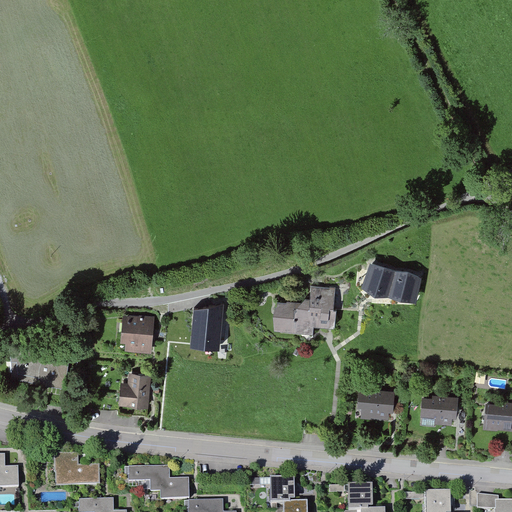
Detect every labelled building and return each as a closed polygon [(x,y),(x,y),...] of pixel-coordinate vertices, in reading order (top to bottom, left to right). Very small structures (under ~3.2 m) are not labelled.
[(416,304),(421,279),(408,273),(395,273),(384,268),(370,264),(362,289),(375,299),(388,298),(402,303),(416,304)] [(310,303),(277,301),(275,331),(314,334),(315,326),(334,327),(337,287),(311,285),(310,303)] [(224,305),(194,308),(191,348),(219,352),(224,305)] [(157,317),(124,312),(119,349),(152,353),(157,317)] [(67,390),(73,356),(11,345),(9,355),(14,381),(67,390)] [(149,407),(153,375),(130,372),(129,384),(122,384),(120,404),(149,407)] [(395,392),(359,391),(358,420),(389,422),(389,414),(394,415),(395,392)] [(460,396),(423,393),(421,417),(436,419),(436,425),(452,426),(452,419),(458,419),(460,396)] [(505,406),(486,405),(484,429),(511,431),(511,400),(506,401),(505,406)] [(353,404),(346,403),(345,416),(352,417),(353,404)] [(5,456),(0,455),(0,489),(19,489),(18,469),(6,469),(5,456)] [(79,455),(55,455),(56,487),(101,486),(100,467),(79,467),(79,455)] [(171,468),(131,469),(131,483),(152,482),(152,494),(161,493),(161,502),(191,501),(190,479),(172,480),(171,468)] [(296,478),(270,479),(271,507),(284,506),(284,511),(308,511),(309,504),(297,504),(296,478)] [(374,486),(349,486),(349,511),(386,511),(375,511),(374,486)] [(452,511),(452,493),(427,494),(427,511),(452,511)] [(499,498),(478,496),(478,511),(496,511),(511,511),(511,502),(499,502),(499,498)] [(114,511),(115,500),(78,501),(78,511),(114,511)] [(224,511),(224,501),(189,503),(189,511),(224,511)]
